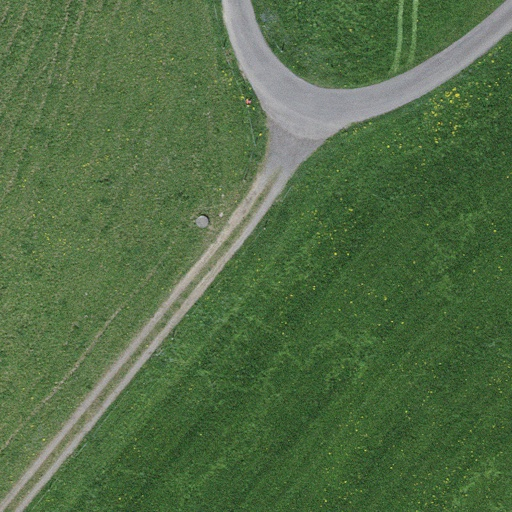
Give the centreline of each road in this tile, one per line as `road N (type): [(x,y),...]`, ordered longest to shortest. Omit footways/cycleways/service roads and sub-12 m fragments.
road 1 (track): [(315,108),(244,223),(1,511)]
road 2 (track): [(511,13),(419,83),(342,108),(315,108),(256,60),(238,0)]
